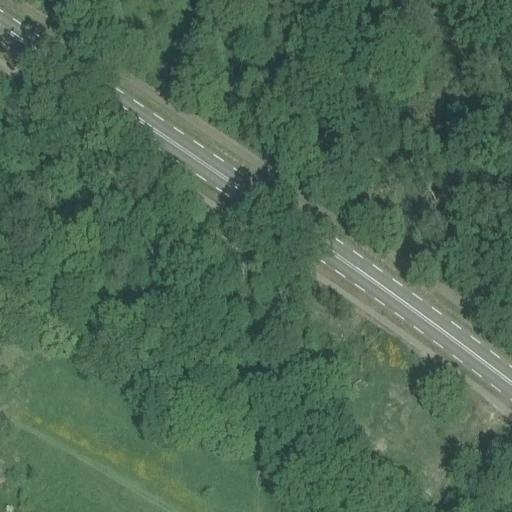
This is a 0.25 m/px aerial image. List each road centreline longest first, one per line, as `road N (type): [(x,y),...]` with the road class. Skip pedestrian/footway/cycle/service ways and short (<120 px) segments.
road 1 (primary): [(511,384),(273,209),(0,26)]
road 2 (track): [(0,408),(188,511)]
